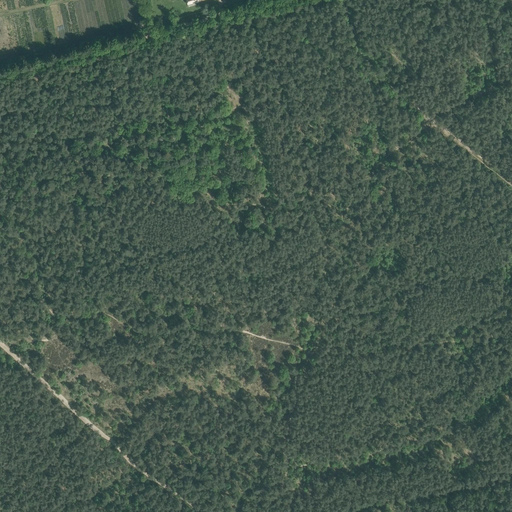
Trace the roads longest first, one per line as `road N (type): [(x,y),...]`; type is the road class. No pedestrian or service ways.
road 1 (track): [(148,33),(0,70)]
road 2 (track): [(264,0),(148,33)]
